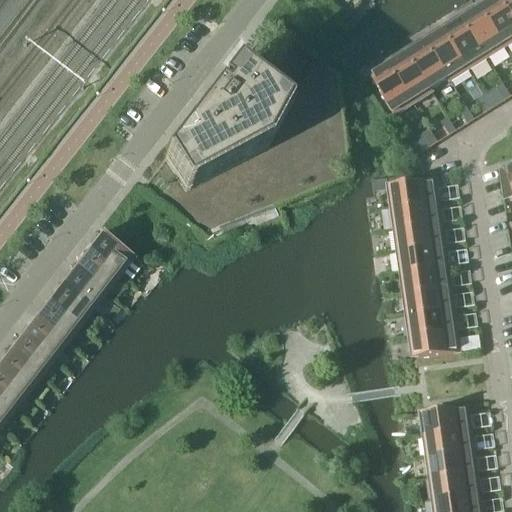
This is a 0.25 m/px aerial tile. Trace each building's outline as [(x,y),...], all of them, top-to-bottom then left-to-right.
[(511,44),(511,18),(500,0),(499,0),(482,11),(506,49),(511,44)] [(511,0),(500,0),(511,18),(511,0)] [(506,49),(482,11),(464,22),(487,60),(506,49)] [(354,31),(362,21),(355,16),(347,26),(354,31)] [(487,60),(464,22),(446,34),(469,72),(487,60)] [(469,72),(446,34),(427,45),(449,80),(451,83),(469,72)] [(449,80),(427,45),(409,57),(431,92),(432,91),(449,80)] [(431,92),(409,57),(391,68),(414,106),(433,94),(432,91),(431,92)] [(168,158),(174,168),(187,189),(266,146),(287,109),(288,109),(289,108),(237,67),(222,86),(227,91),(224,94),(219,90),(165,159),(166,160),(168,158)] [(414,106),(391,68),(372,80),(395,117),(414,106)] [(497,90),(505,103),(511,98),(503,86),(497,90)] [(478,101),(486,114),(493,110),(485,97),(478,101)] [(460,113),(468,125),(474,121),(466,108),(460,113)] [(442,124),(450,137),(456,133),(448,120),(442,124)] [(423,135),(431,148),(438,144),(430,131),(423,135)] [(412,142),(405,147),(413,160),(420,155),(412,142)] [(511,170),(501,174),(505,201),(511,198),(511,170)] [(396,211),(436,205),(441,205),(440,197),(435,197),(432,182),(393,188),(396,211)] [(438,219),(436,205),(396,211),(399,232),(439,227),(444,226),(443,218),(438,219)] [(441,240),(439,227),(399,232),(402,253),(442,248),(447,247),(446,239),(441,240)] [(102,236),(88,253),(117,275),(116,276),(120,279),(133,262),(135,263),(136,262),(102,236)] [(444,262),(442,248),(402,253),(405,275),(445,269),(450,269),(449,261),(444,262)] [(88,253),(75,270),(103,292),(116,276),(117,275),(88,253)] [(447,283),(445,269),(405,275),(408,296),(448,291),(453,290),(452,282),(447,283)] [(75,270),(62,287),(90,309),(103,292),(75,270)] [(62,287),(48,304),(77,326),(90,309),(62,287)] [(450,304),(448,291),(408,296),(411,318),(451,312),(456,312),(455,304),(450,304)] [(48,304),(35,321),(64,344),(77,326),(48,304)] [(453,326),(451,312),(411,318),(414,339),(454,334),(459,333),(458,325),(453,326)] [(35,321),(22,338),(50,361),(64,344),(35,321)] [(456,347),(454,334),(414,339),(417,360),(462,354),(461,346),(456,347)] [(22,338),(9,356),(37,378),(50,361),(22,338)] [(9,356),(0,366),(0,376),(24,395),(37,378),(9,356)] [(24,395),(0,376),(0,403),(10,412),(24,395)] [(0,403),(0,425),(10,412),(0,403)] [(428,438),(468,433),(473,432),(472,424),(467,425),(465,410),(425,415),(428,438)] [(470,446),(468,433),(428,438),(431,460),(471,454),(476,453),(475,445),(470,446)] [(473,468),(471,454),(431,460),(434,481),(474,476),(479,475),(478,467),(473,468)] [(476,489),(474,476),(434,481),(437,503),(477,497),(482,496),(481,488),(476,489)] [(479,510),(477,497),(437,503),(438,511),(484,511),(484,510),(479,510)]
